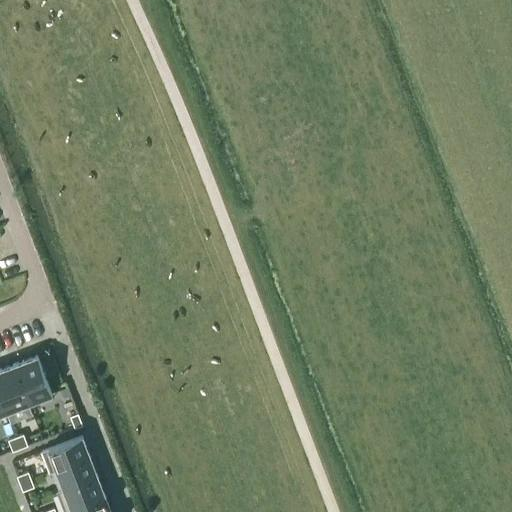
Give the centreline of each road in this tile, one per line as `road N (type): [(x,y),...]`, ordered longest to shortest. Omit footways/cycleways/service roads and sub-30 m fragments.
road 1 (residential): [(49,296),(130,511)]
road 2 (residential): [(0,167),(49,296)]
